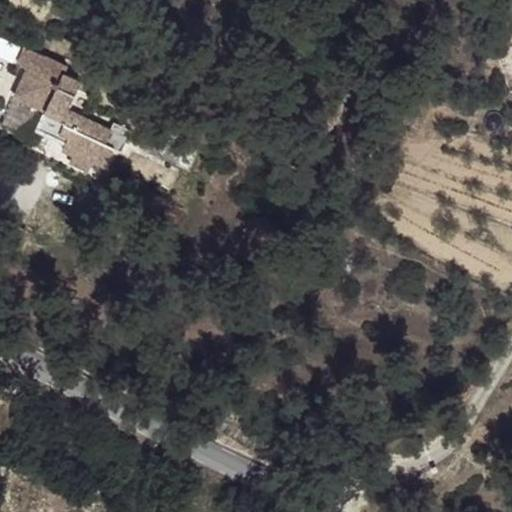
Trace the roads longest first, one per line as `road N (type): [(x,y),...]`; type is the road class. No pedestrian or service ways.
road 1 (tertiary): [(0,351),(332,511)]
road 2 (unknown): [(360,511),(469,441),(511,366)]
